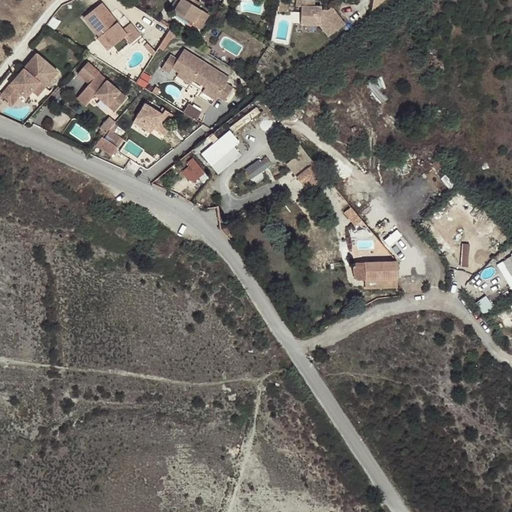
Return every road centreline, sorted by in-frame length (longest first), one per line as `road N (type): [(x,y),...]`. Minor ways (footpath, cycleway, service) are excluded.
road 1 (unclassified): [(289,353),(389,307),(437,301),(456,306),(511,360)]
road 2 (unclassified): [(289,353),(205,227),(131,194)]
road 3 (unclassified): [(397,511),(289,353)]
road 4 (unclassified): [(131,194),(0,136)]
